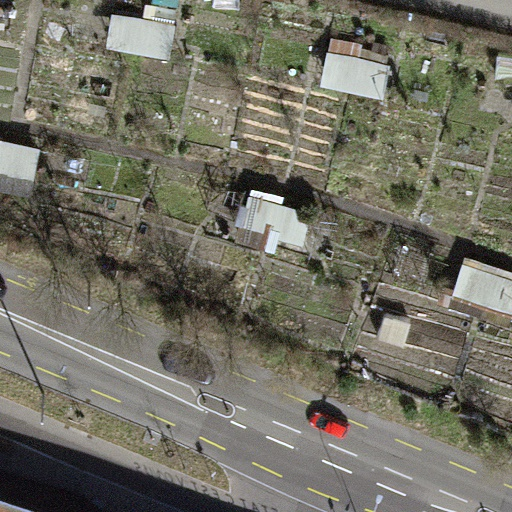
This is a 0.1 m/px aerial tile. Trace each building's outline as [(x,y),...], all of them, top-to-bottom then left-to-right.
[(147,2),(144,16),(177,22),(179,7),(147,2)] [(144,16),(113,11),(107,43),(171,54),(177,22),(144,16)] [(392,63),(328,49),(321,81),(385,95),(392,63)] [(41,146),(0,136),(0,183),(31,190),(41,146)] [(312,209),(251,192),(248,202),(242,201),(236,221),(270,230),(266,245),(276,247),(280,233),(304,240),(312,209)] [(465,260),(463,260),(453,289),(511,308),(511,269),(467,254),(465,260)] [(412,320),(386,312),(378,336),(405,344),(412,320)]
